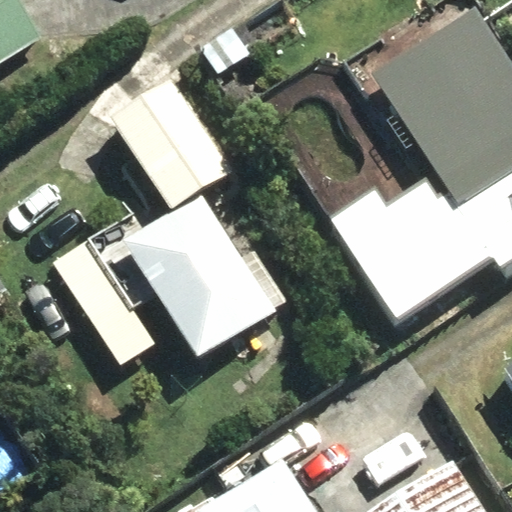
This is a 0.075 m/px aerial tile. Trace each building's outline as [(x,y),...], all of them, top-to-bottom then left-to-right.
[(0,0),(0,79),(46,49),(14,0),(0,0)] [(332,226),(398,328),(497,264),(505,276),(511,271),(511,64),(478,12),(375,80),(451,197),(438,205),(428,188),(386,216),(374,198),(332,226)] [(201,55),(217,79),(249,59),(233,33),(201,55)] [(125,247),(200,366),(235,343),(248,361),(280,339),(270,321),(278,315),(202,198),(234,177),(172,84),(110,124),(173,216),(125,247)] [(152,354),(132,323),(156,308),(121,255),(109,235),(85,250),(53,270),(120,374),(152,354)] [(483,511),(453,465),(377,511),(312,511),(283,466),(208,511),(483,511)]
